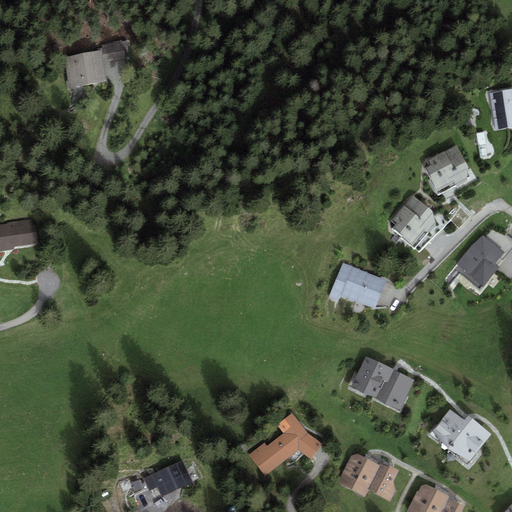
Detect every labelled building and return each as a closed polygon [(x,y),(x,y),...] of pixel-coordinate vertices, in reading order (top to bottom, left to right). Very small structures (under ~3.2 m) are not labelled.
[(108,42),(109,57),(125,56),(124,40),(108,42)] [(102,55),(70,58),(73,87),(105,84),(102,55)] [(511,110),(510,95),(487,98),(491,133),(511,130),(511,110)] [(433,194),(464,178),(452,154),(420,170),(433,194)] [(404,248),(427,220),(406,203),(383,231),(404,248)] [(16,226),(0,228),(0,250),(20,248),(16,226)] [(483,237),(473,246),(458,266),(483,289),(499,270),(494,267),(504,254),(483,237)] [(380,287),(341,270),(328,297),(337,301),(339,297),(369,311),(380,287)] [(406,383),(360,362),(348,387),(394,409),(406,383)] [(445,415),(429,435),(466,464),(485,440),(461,420),(458,425),(445,415)] [(250,460),(262,475),(294,450),(305,459),(314,447),(300,435),(289,418),(276,428),(281,437),(250,460)] [(374,469),(351,458),(337,485),(361,496),(362,493),(384,503),(389,492),(386,490),(393,475),(376,466),(374,469)] [(177,466),(146,479),(155,498),(186,485),(177,466)] [(419,488),(406,511),(459,511),(440,502),(442,500),(419,488)] [(511,511),(511,502),(502,511),(511,511)]
